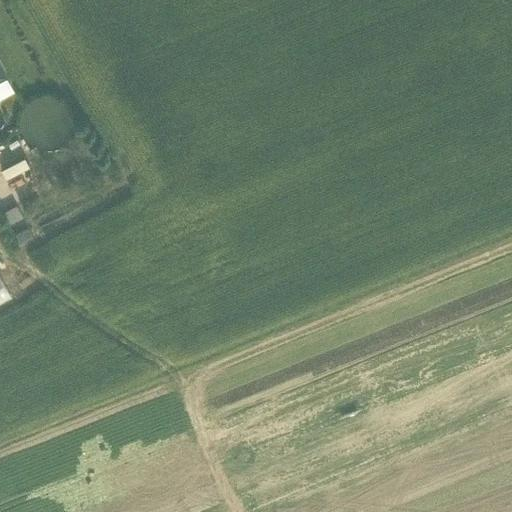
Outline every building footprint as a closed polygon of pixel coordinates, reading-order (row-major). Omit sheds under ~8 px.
[(38,102),(31,110),(28,119),(28,129),(32,138),(39,145),(48,149),(59,150),(68,147),(73,143),(79,135),(82,128),(82,118),(79,111),(74,103),(69,100),(61,96),(51,96),(46,97),(38,102)] [(0,159),(26,150),(21,137),(0,144),(0,159)] [(27,152),(1,161),(5,171),(31,162),(27,152)] [(13,233),(28,227),(24,216),(9,223),(13,233)] [(0,302),(13,295),(0,272),(0,302)]
